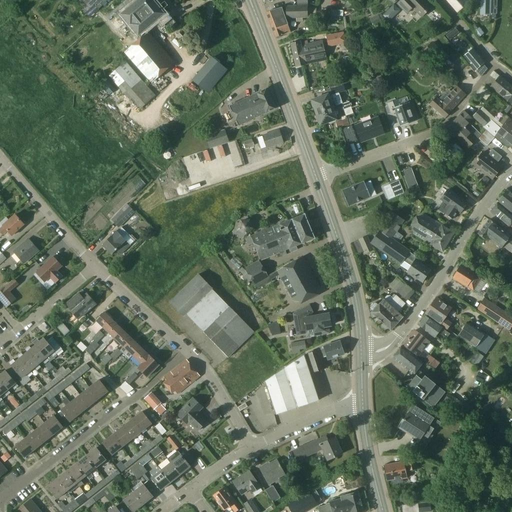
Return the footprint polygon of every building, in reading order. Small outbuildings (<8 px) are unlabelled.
[(81,0),(90,9),(94,6),(98,10),(108,0),(81,0)] [(152,0),(138,0),(120,15),(138,36),(136,38),(138,41),(134,44),(132,41),(125,48),(127,50),(124,53),(151,84),(174,63),(149,34),(148,35),(145,31),(164,14),(152,0)] [(401,0),(397,4),(406,14),(412,8),(421,18),(431,8),(423,0),(401,0)] [(446,0),(457,13),(468,3),(465,0),(446,0)] [(470,0),(471,0),(480,3),(480,15),(490,15),(490,14),(496,14),(496,0),(470,0)] [(389,21),(395,15),(399,11),(394,5),(383,16),(389,21)] [(307,6),(286,6),(286,19),(308,18),(307,6)] [(282,8),(266,13),(275,38),(290,33),(282,8)] [(370,20),(373,25),(380,21),(378,16),(370,20)] [(329,46),(346,43),(343,32),(327,36),(329,46)] [(296,67),(305,65),(327,60),(322,41),(301,46),(300,42),(290,44),(296,67)] [(432,43),(422,53),(424,54),(430,61),(440,51),(432,43)] [(487,69),(483,64),(485,63),(473,49),(463,57),(475,71),(481,77),(487,69)] [(211,57),(191,81),(207,95),(227,71),(211,57)] [(155,96),(125,62),(109,76),(139,111),(155,96)] [(499,77),(490,87),(511,105),(511,86),(505,80),(500,76),(499,77)] [(115,90),(106,80),(100,85),(109,95),(115,90)] [(331,94),(331,96),(339,93),(345,91),(343,84),(329,88),(331,94)] [(456,87),(442,103),(436,98),(430,105),(444,118),(465,95),(456,87)] [(228,106),(238,127),(276,109),(266,89),(228,106)] [(312,102),(310,103),(312,108),(314,107),(316,113),(336,106),(341,104),(342,104),(339,94),(339,93),(331,96),(331,94),(311,101),(312,102)] [(341,104),(346,116),(353,114),(349,102),(342,104),(341,104)] [(393,103),(386,105),(390,116),(396,114),(401,128),(415,123),(408,104),(395,109),(393,103)] [(336,106),(316,113),(318,119),(316,119),(318,124),(319,124),(320,125),(337,120),(335,116),(339,115),(336,106)] [(486,131),(494,139),(494,138),(507,148),(509,146),(511,148),(511,120),(506,115),(499,123),(482,107),(472,118),(486,131)] [(472,119),(463,111),(447,128),(468,149),(476,140),(476,139),(481,135),(468,123),(472,119)] [(361,141),(383,133),(378,119),(356,126),(361,141)] [(342,129),(348,144),(357,141),(351,126),(342,129)] [(225,130),(205,137),(209,150),(229,143),(225,130)] [(284,143),(279,130),(262,135),(267,149),(284,143)] [(494,139),(486,131),(479,139),(487,146),(494,139)] [(253,147),(251,141),(243,144),(245,150),(253,147)] [(488,156),(483,152),(473,165),(492,179),(502,167),(497,163),(502,157),(492,150),(488,156)] [(389,185),(395,197),(404,194),(399,181),(389,185)] [(364,182),(342,191),(348,206),(376,195),(370,182),(365,184),(364,182)] [(442,202),(436,210),(443,215),(444,213),(453,219),(458,212),(460,214),(466,204),(447,191),(440,200),(442,202)] [(511,195),(507,191),(498,202),(511,213),(511,195)] [(511,222),(511,213),(498,202),(491,212),(509,226),(511,222)] [(128,206),(112,221),(114,223),(119,228),(135,212),(130,207),(128,206)] [(393,212),(380,231),(398,244),(403,237),(397,232),(405,221),(393,212)] [(305,214),(279,225),(250,236),(251,237),(245,239),(248,247),(254,244),(261,261),(289,249),(313,239),(313,240),(315,239),(305,214)] [(0,232),(3,236),(8,231),(12,236),(24,225),(15,215),(9,220),(6,217),(0,222),(0,232)] [(424,215),(413,234),(430,244),(430,245),(442,252),(454,233),(441,225),(424,215)] [(478,234),(485,239),(487,237),(501,248),(502,247),(511,253),(511,237),(511,236),(489,220),(478,234)] [(239,231),(246,235),(252,230),(249,222),(240,223),(239,231)] [(112,255),(116,251),(120,255),(130,245),(121,236),(125,232),(121,227),(118,230),(102,245),(112,255)] [(380,231),(371,243),(401,264),(410,252),(398,244),(380,231)] [(367,236),(358,240),(364,254),(373,251),(367,236)] [(39,251),(28,239),(13,252),(24,264),(39,251)] [(409,253),(404,260),(408,262),(407,263),(410,265),(411,266),(407,272),(407,273),(408,274),(410,276),(412,276),(418,280),(422,282),(423,280),(425,280),(427,277),(426,276),(427,274),(430,270),(428,269),(421,264),(422,262),(414,257),(409,253)] [(293,301),(320,286),(303,256),(277,271),(293,301)] [(53,257),(36,273),(45,282),(50,278),(55,283),(62,276),(57,271),(62,266),(53,257)] [(269,279),(259,260),(244,269),(254,287),(269,279)] [(460,265),(452,278),(473,291),(481,278),(460,265)] [(229,307),(212,289),(213,289),(210,286),(205,281),(198,274),(169,302),(183,317),(186,315),(203,332),(228,359),(255,332),(229,307)] [(210,275),(205,281),(210,286),(216,281),(210,275)] [(407,302),(414,293),(405,284),(404,285),(403,284),(396,292),(407,302)] [(0,291),(0,300),(6,308),(15,300),(5,287),(0,291)] [(96,304),(87,294),(82,298),(79,293),(66,304),(78,318),(82,315),(83,315),(96,304)] [(387,296),(378,305),(376,303),(374,303),(370,308),(370,310),(372,311),(371,313),(381,321),(400,300),(396,295),(393,299),(390,296),(387,296)] [(436,298),(425,314),(440,324),(447,329),(449,325),(451,323),(445,319),(452,309),(436,298)] [(511,325),(511,317),(484,298),(477,309),(509,331),(511,325)] [(400,300),(381,321),(390,330),(403,317),(398,312),(405,304),(400,300)] [(310,305),(293,313),(297,334),(308,332),(307,329),(313,328),(315,335),(324,334),(329,333),(328,326),(331,325),(330,323),(333,323),(331,315),(329,316),(329,313),(312,316),(312,312),(313,311),(310,305)] [(105,330),(113,321),(104,312),(96,321),(105,330)] [(425,316),(418,325),(434,338),(438,333),(446,339),(449,334),(441,328),(442,328),(432,321),(432,322),(425,316)] [(272,335),(281,334),(278,320),(268,325),(272,335)] [(79,329),(84,332),(90,325),(85,321),(79,329)] [(114,338),(122,330),(113,321),(105,330),(114,338)] [(64,336),(69,331),(62,323),(57,327),(64,336)] [(467,323),(457,337),(475,348),(484,334),(467,323)] [(123,347),(131,339),(122,330),(114,338),(123,347)] [(417,357),(425,362),(430,356),(422,350),(429,342),(414,330),(403,345),(417,357)] [(100,339),(104,335),(99,331),(95,335),(95,336),(97,338),(98,337),(100,339)] [(494,340),(485,334),(484,334),(475,348),(485,355),(494,340)] [(96,344),(97,343),(100,340),(100,339),(98,337),(97,338),(95,336),(91,339),(93,341),(96,344)] [(37,340),(33,343),(35,345),(46,358),(49,361),(52,358),(62,350),(52,338),(47,342),(43,338),(39,342),(37,340)] [(73,342),(69,338),(64,343),(68,347),(73,342)] [(132,356),(140,347),(131,339),(123,347),(132,356)] [(301,349),(308,348),(307,340),(292,343),(294,353),(302,352),(301,349)] [(90,355),(100,345),(97,343),(96,344),(93,341),(85,350),(90,355)] [(327,357),(328,360),(344,355),(343,352),(344,351),(343,349),(342,348),(340,341),(318,348),(319,350),(305,354),(312,374),(325,369),(322,358),(327,357)] [(25,350),(27,352),(38,365),(42,361),(45,364),(49,361),(46,358),(35,345),(31,349),(29,346),(25,350)] [(141,365),(150,356),(140,347),(132,356),(141,365)] [(402,347),(393,358),(406,369),(416,376),(407,387),(416,395),(426,403),(433,408),(437,403),(445,393),(445,392),(444,391),(439,387),(435,384),(425,376),(417,370),(422,363),(402,347)] [(119,356),(122,353),(118,348),(114,352),(116,355),(117,354),(119,356)] [(17,357),(19,359),(30,371),(34,368),(37,371),(41,368),(38,365),(27,352),(23,355),(21,353),(17,357)] [(476,368),(483,357),(476,352),(468,362),(476,368)] [(110,356),(108,354),(100,361),(105,366),(112,358),(110,356)] [(266,382),(277,415),(319,401),(303,354),(266,382)] [(150,356),(141,365),(138,368),(140,370),(147,377),(159,365),(150,356)] [(434,370),(439,363),(430,356),(425,362),(434,370)] [(9,363),(11,365),(22,378),(26,375),(29,378),(33,374),(30,371),(19,359),(15,362),(13,360),(9,363)] [(164,378),(177,394),(199,376),(198,376),(199,375),(187,361),(186,361),(164,378)] [(90,369),(86,364),(76,371),(80,377),(90,369)] [(128,374),(130,376),(134,373),(136,375),(140,370),(138,368),(135,366),(132,369),(128,374)] [(71,372),(68,368),(60,375),(63,378),(71,372)] [(8,390),(12,387),(14,390),(18,386),(5,370),(1,374),(0,373),(0,381),(8,390)] [(67,379),(71,384),(80,377),(76,371),(67,379)] [(124,383),(130,376),(128,374),(121,380),(124,383)] [(60,375),(51,382),(54,385),(63,378),(60,375)] [(57,387),(61,392),(71,384),(67,379),(57,387)] [(89,388),(98,399),(108,391),(99,380),(89,388)] [(10,393),(8,390),(0,381),(0,396),(4,394),(6,396),(10,393)] [(133,389),(125,381),(120,387),(126,394),(133,389)] [(43,388),(46,391),(54,385),(51,382),(43,388)] [(57,387),(45,396),(49,401),(61,392),(57,387)] [(32,397),(35,400),(46,391),(43,388),(32,397)] [(80,395),(89,407),(98,399),(89,388),(80,395)] [(154,410),(154,409),(160,416),(166,410),(160,404),(161,403),(151,393),(144,399),(154,410)] [(89,407),(80,395),(70,403),(79,415),(89,407)] [(469,407),(452,395),(444,407),(462,418),(469,407)] [(32,397),(21,406),(24,409),(35,400),(32,397)] [(207,421),(198,412),(202,407),(203,408),(203,407),(193,397),(192,398),(193,398),(178,414),(178,413),(177,414),(187,424),(188,423),(189,422),(198,431),(207,421)] [(60,411),(69,422),(79,415),(70,403),(66,398),(62,402),(66,406),(60,411)] [(35,412),(45,404),(41,399),(31,407),(35,412)] [(21,406),(12,412),(16,416),(24,409),(21,406)] [(22,415),(25,420),(27,422),(37,414),(35,412),(31,407),(22,415)] [(413,407),(400,428),(419,440),(422,435),(427,438),(433,429),(428,426),(429,425),(428,425),(432,419),(413,407)] [(142,432),(152,424),(142,411),(132,419),(142,432)] [(16,416),(12,412),(4,419),(7,423),(16,416)] [(12,422),(16,427),(25,420),(22,415),(12,422)] [(44,423),(53,435),(63,427),(54,415),(44,423)] [(132,440),(142,432),(132,419),(122,427),(132,440)] [(16,427),(12,422),(2,430),(6,435),(16,427)] [(34,431),(44,443),(53,435),(44,423),(34,431)] [(166,432),(159,424),(155,427),(162,435),(166,432)] [(122,448),(132,440),(122,427),(112,435),(122,448)] [(25,438),(34,450),(44,443),(34,431),(25,438)] [(166,440),(175,451),(184,444),(174,434),(166,440)] [(112,435),(102,443),(112,456),(122,448),(112,435)] [(151,443),(154,447),(163,439),(161,436),(151,443)] [(335,437),(328,441),(326,436),(293,451),(298,463),(306,460),(304,457),(322,449),(327,461),(343,454),(335,437)] [(34,450),(25,438),(15,446),(24,458),(34,450)] [(151,443),(141,451),(144,455),(154,447),(151,443)] [(86,455),(96,468),(106,460),(96,447),(86,455)] [(150,452),(153,457),(161,451),(158,447),(150,452)] [(141,451),(131,459),(134,463),(144,455),(141,451)] [(170,463),(171,462),(180,475),(190,467),(181,455),(178,451),(176,451),(167,458),(170,463)] [(96,468),(86,455),(76,463),(86,476),(89,480),(93,477),(90,473),(96,468)] [(403,462),(384,466),(387,481),(393,479),(394,484),(402,482),(402,479),(407,478),(405,472),(417,469),(414,455),(403,457),(404,462),(403,462)] [(121,462),(116,466),(122,472),(134,463),(131,459),(123,465),(121,462)] [(278,478),(285,474),(277,460),(270,464),(269,463),(260,468),(269,485),(279,479),(278,478)] [(134,465),(142,476),(147,472),(139,462),(134,465)] [(161,470),(170,483),(180,475),(171,462),(170,463),(161,470)] [(80,481),(86,476),(76,463),(66,471),(76,484),(79,488),(84,485),(80,481)] [(142,476),(134,465),(129,469),(137,480),(142,476)] [(444,476),(447,469),(440,467),(437,473),(444,476)] [(105,479),(108,483),(120,473),(117,470),(105,479)] [(170,483),(161,470),(151,478),(161,491),(170,483)] [(241,495),(249,490),(252,494),(261,488),(258,484),(249,470),(232,482),(241,495)] [(66,471),(56,479),(66,492),(68,494),(73,490),(71,488),(76,484),(66,471)] [(66,492),(56,479),(46,487),(56,499),(66,492)] [(108,483),(105,479),(95,487),(98,491),(108,483)] [(106,487),(115,498),(120,494),(111,483),(106,487)] [(143,485),(133,492),(143,505),(153,497),(143,484),(143,485)] [(280,498),(273,486),(265,491),(272,503),(280,498)] [(85,495),(88,499),(98,491),(95,487),(85,495)] [(115,498),(106,487),(102,491),(110,502),(115,498)] [(225,487),(213,496),(224,510),(230,506),(234,511),(235,511),(242,507),(236,500),(235,501),(225,487)] [(88,499),(85,495),(83,492),(73,500),(78,507),(88,499)] [(133,511),(143,505),(133,492),(123,500),(132,511),(133,511)] [(316,504),(316,503),(312,497),(309,492),(290,504),(287,505),(290,511),(301,511),(316,504)] [(329,503),(326,504),(326,505),(327,509),(327,511),(362,511),(358,492),(340,497),(341,499),(329,502),(329,503)] [(38,511),(40,511),(31,499),(17,511),(38,511)] [(93,499),(83,507),(86,510),(96,502),(93,499)] [(71,511),(78,507),(73,500),(66,506),(61,501),(57,504),(61,510),(63,511),(71,511)] [(257,511),(250,500),(243,505),(247,511),(257,511)] [(430,511),(430,502),(418,504),(419,511),(430,511)]
